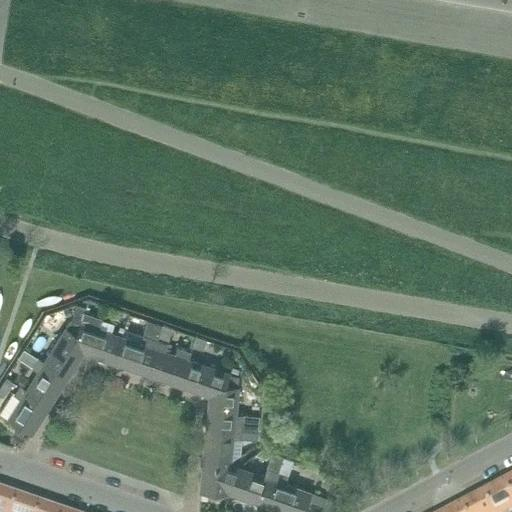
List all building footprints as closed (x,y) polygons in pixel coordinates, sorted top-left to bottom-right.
[(80,322),(84,311),(85,307),(77,304),(72,319),(80,322)] [(112,361),(121,336),(120,336),(98,328),(102,317),(84,311),(80,322),(76,334),(82,350),(112,361)] [(82,350),(76,334),(80,322),(72,319),(60,336),(57,334),(54,338),(58,341),(44,362),(65,376),(82,350)] [(157,339),(158,336),(162,324),(148,319),(143,334),(147,336),(144,344),(124,337),(127,329),(123,327),(120,336),(121,336),(112,361),(146,372),(157,339)] [(167,339),(171,327),(162,324),(158,336),(167,339)] [(202,337),(199,336),(195,335),(191,345),(202,349),(206,339),(202,337)] [(166,343),(167,342),(157,339),(146,372),(178,383),(187,358),(190,350),(176,345),(173,354),(168,352),(171,345),(166,343)] [(48,404),(65,376),(44,362),(23,348),(18,356),(39,370),(26,389),(26,390),(48,404)] [(224,385),(228,373),(228,372),(187,358),(178,383),(210,394),(224,385)] [(257,428),(259,416),(234,413),(238,374),(228,373),(224,385),(210,394),(207,424),(257,428)] [(0,394),(3,396),(13,381),(6,377),(0,385),(0,394)] [(26,390),(26,389),(18,383),(0,411),(0,412),(30,432),(48,404),(26,390)] [(256,438),(257,428),(207,424),(203,457),(230,459),(232,436),(256,438)] [(268,505),(284,457),(274,454),(266,477),(243,468),(234,493),(268,505)] [(229,464),(230,459),(203,457),(200,491),(226,493),(226,491),(234,493),(243,468),(229,464)] [(286,484),(294,461),(284,457),(268,505),(288,511),(302,511),(310,492),(286,484)] [(511,511),(511,502),(504,488),(483,499),(489,511),(511,511)] [(11,511),(15,501),(0,495),(0,511),(11,511)] [(489,511),(483,499),(461,510),(461,511),(489,511)] [(37,511),(39,509),(15,501),(11,511),(37,511)]
